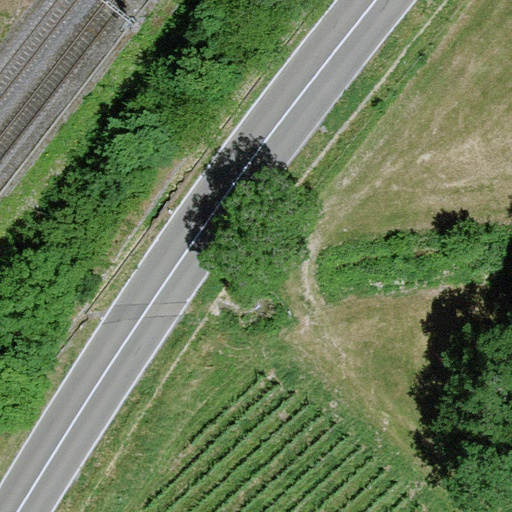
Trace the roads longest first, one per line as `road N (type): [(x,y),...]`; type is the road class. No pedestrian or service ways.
road 1 (primary): [(195,247),(25,511)]
road 2 (primary): [(195,247),(384,0)]
